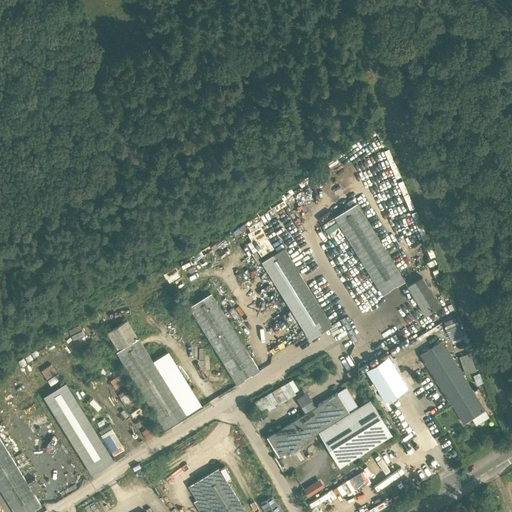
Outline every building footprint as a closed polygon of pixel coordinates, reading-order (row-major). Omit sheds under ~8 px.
[(404,280),(356,202),(335,216),(383,294),(404,280)] [(332,325),(284,247),(262,261),(310,338),(332,325)] [(422,276),(407,285),(426,314),(440,305),(422,276)] [(259,370),(211,292),(189,306),(237,383),(259,370)] [(445,324),(457,320),(456,316),(444,320),(445,324)] [(126,320),(108,331),(119,349),(137,338),(126,320)] [(450,339),(464,335),(459,320),(445,325),(450,339)] [(166,352),(152,360),(138,337),(137,338),(119,349),(116,350),(165,428),(172,424),(173,427),(181,422),(179,419),(186,415),(159,372),(173,363),(166,352)] [(205,339),(194,346),(209,367),(219,360),(205,339)] [(484,410),(442,341),(421,353),(464,422),(484,410)] [(469,353),(459,356),(466,374),(476,370),(469,353)] [(200,407),(173,363),(159,372),(186,415),(200,407)] [(111,379),(116,387),(126,381),(120,373),(111,379)] [(372,384),(376,382),(372,374),(368,376),(372,384)] [(114,460),(65,382),(44,395),(92,473),(114,460)] [(346,387),(267,436),(279,455),(357,406),(346,387)] [(280,387),(273,391),(279,402),(286,398),(280,387)] [(271,392),(261,398),(267,407),(269,410),(274,407),(273,404),(277,402),(271,392)] [(261,398),(253,403),(259,412),(267,407),(261,398)] [(370,399),(318,431),(340,465),(391,434),(370,399)] [(100,429),(114,454),(125,448),(111,423),(100,429)] [(29,511),(41,505),(0,438),(0,486),(15,511),(29,511)] [(246,511),(218,466),(196,480),(197,480),(188,485),(197,499),(194,501),(200,511),(246,511)] [(322,487),(325,491),(328,489),(320,477),(304,488),(309,496),(322,487)] [(281,511),(272,496),(261,503),(266,511),(281,511)]
